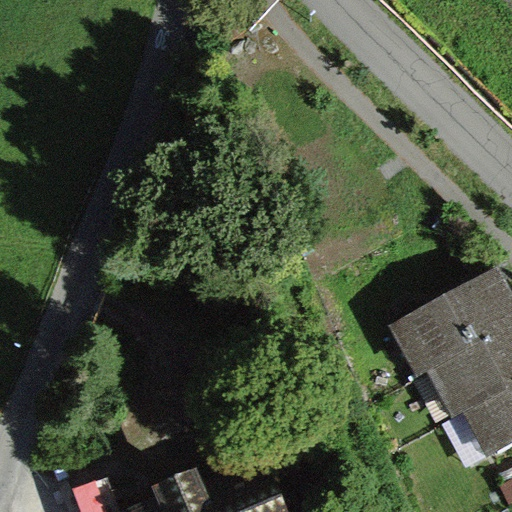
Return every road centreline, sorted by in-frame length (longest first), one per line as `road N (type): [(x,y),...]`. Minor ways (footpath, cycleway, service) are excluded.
road 1 (residential): [(175,0),(78,281),(0,472)]
road 2 (residential): [(334,0),(511,177)]
